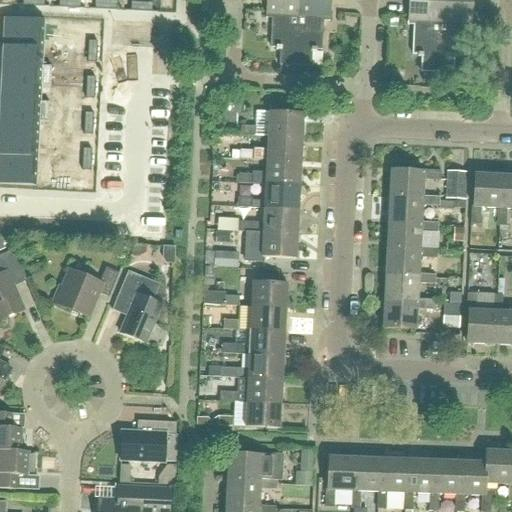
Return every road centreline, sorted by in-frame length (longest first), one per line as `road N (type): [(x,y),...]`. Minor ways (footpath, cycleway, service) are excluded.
road 1 (residential): [(511,378),(369,375),(346,365),(336,339),(347,150),(363,127)]
road 2 (residential): [(364,87),(231,78),(234,6),(202,6)]
road 3 (residential): [(47,358),(87,352),(114,380),(106,420),(69,435)]
road 4 (residential): [(363,127),(501,134)]
road 5 (residential): [(501,134),(505,0)]
